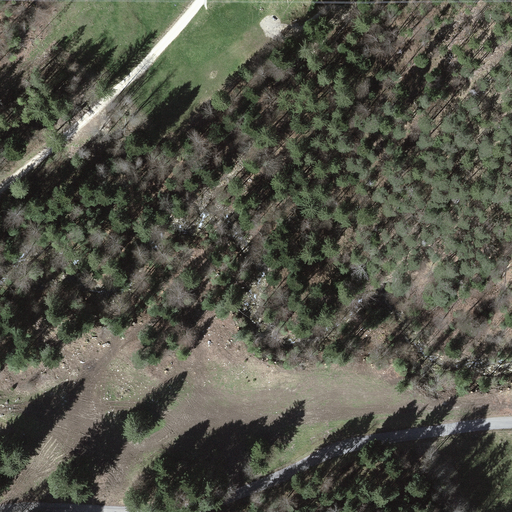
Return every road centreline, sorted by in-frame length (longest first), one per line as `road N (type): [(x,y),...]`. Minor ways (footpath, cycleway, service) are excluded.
road 1 (tertiary): [(511,422),(349,442),(228,497),(154,511)]
road 2 (track): [(0,189),(75,128),(198,0)]
